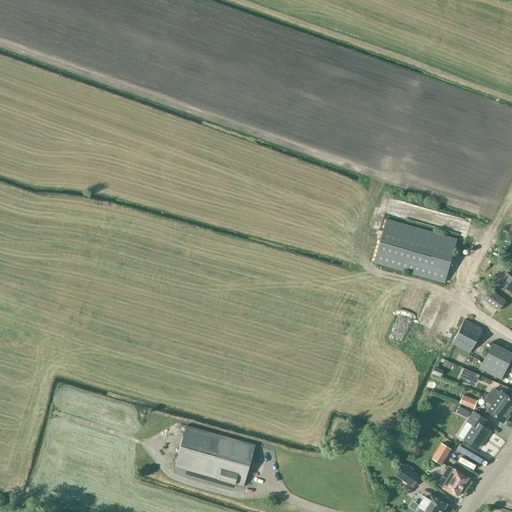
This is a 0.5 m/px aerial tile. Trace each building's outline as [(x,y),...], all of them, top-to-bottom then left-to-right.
[(386,217),(383,231),(374,263),(444,283),(457,237),(386,217)] [(511,277),(506,274),(498,284),(511,294),(511,293),(511,277)] [(506,302),(489,289),(481,300),(498,312),(506,302)] [(422,309),(404,351),(415,356),(419,349),(421,350),(436,314),(422,309)] [(452,344),(470,353),(483,329),(465,319),(452,344)] [(480,369),(501,379),(511,356),(511,353),(491,343),(480,369)] [(441,378),(444,371),(434,367),(431,374),(441,378)] [(468,381),(472,372),(463,369),(460,377),(465,379),(468,381)] [(482,395),(485,388),(476,385),(474,392),(482,395)] [(487,396),(511,413),(511,411),(511,399),(501,391),(497,397),(490,392),(487,396)] [(477,401),(462,395),(459,404),(474,409),(477,401)] [(487,396),(484,400),(491,405),(487,411),(503,423),(511,413),(487,396)] [(486,420),(474,412),(467,422),(473,426),(464,440),(477,448),(485,436),(486,437),(490,431),(482,426),(486,420)] [(174,467),(243,487),(255,445),(185,426),(174,467)] [(451,449),(441,443),(431,459),(441,465),(451,449)] [(455,448),(478,464),(482,458),(458,443),(455,448)] [(420,478),(417,475),(402,465),(395,475),(413,488),(420,478)] [(448,466),(441,478),(443,479),(439,486),(442,488),(456,497),(468,478),(454,469),(453,470),(448,466)] [(447,505),(429,493),(426,498),(424,496),(418,507),(421,508),(418,511),(442,511),(447,505)]
